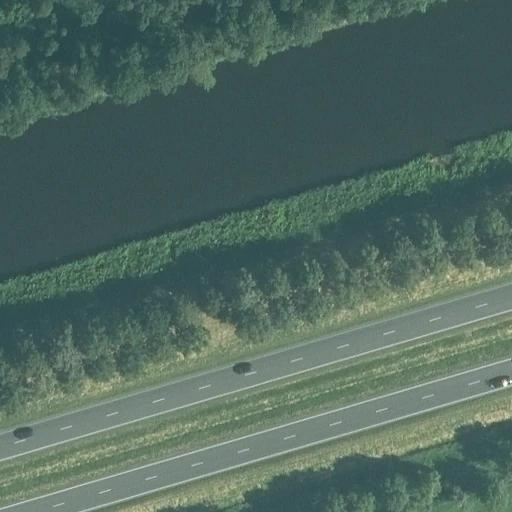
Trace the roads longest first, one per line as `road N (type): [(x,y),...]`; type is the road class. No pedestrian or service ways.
road 1 (trunk): [(511,290),(0,442)]
road 2 (trunk): [(47,511),(511,374)]
